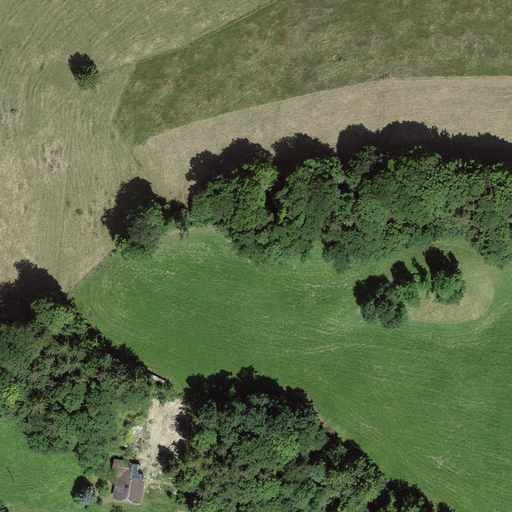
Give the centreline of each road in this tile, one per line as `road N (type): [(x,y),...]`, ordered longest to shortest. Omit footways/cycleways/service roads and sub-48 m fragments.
road 1 (track): [(427,511),(292,408),(221,401),(185,388)]
road 2 (track): [(184,477),(167,466),(258,467),(388,511)]
